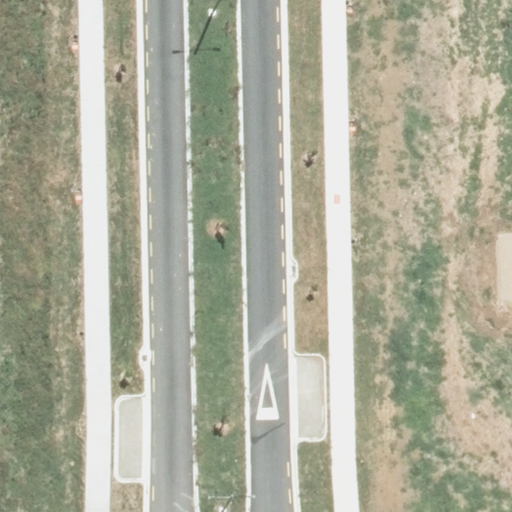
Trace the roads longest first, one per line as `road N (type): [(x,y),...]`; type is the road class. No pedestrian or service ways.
road 1 (residential): [(266,0),(273,511)]
road 2 (residential): [(170,511),(168,0)]
